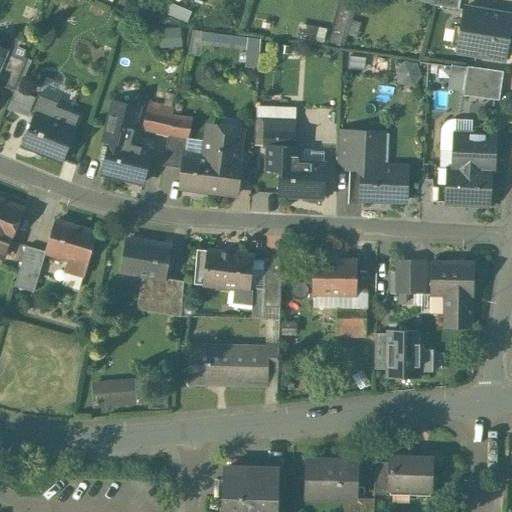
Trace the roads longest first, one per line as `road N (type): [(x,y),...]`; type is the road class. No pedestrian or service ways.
road 1 (residential): [(511,236),(188,219),(50,190),(0,168)]
road 2 (residential): [(487,398),(192,433)]
road 3 (residential): [(192,433),(60,441),(0,433)]
road 4 (residential): [(511,251),(487,398)]
